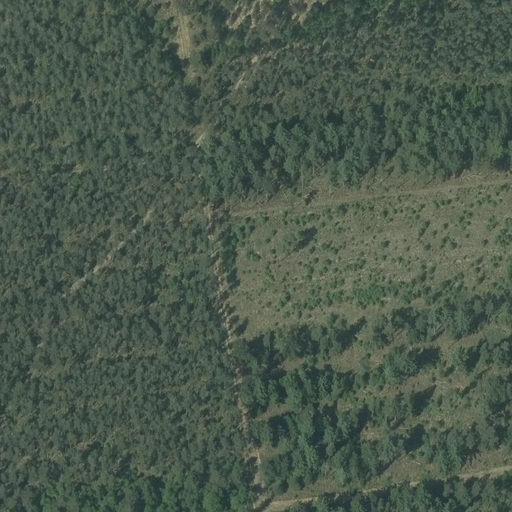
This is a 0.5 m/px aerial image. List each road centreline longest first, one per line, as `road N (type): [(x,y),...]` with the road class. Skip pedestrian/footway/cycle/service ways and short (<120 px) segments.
road 1 (track): [(286,0),(196,146),(43,300),(30,364),(0,429)]
road 2 (track): [(0,182),(511,94)]
road 3 (track): [(175,0),(196,146)]
